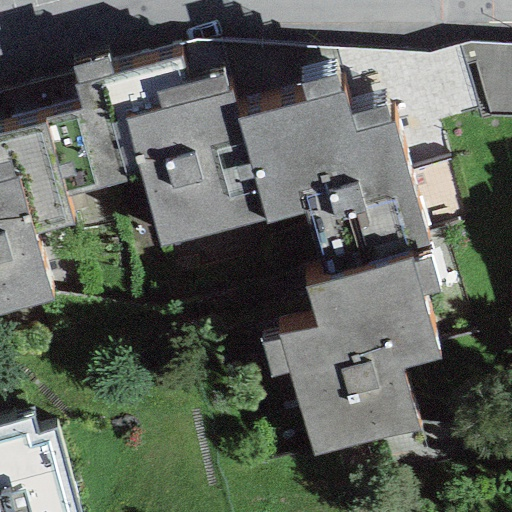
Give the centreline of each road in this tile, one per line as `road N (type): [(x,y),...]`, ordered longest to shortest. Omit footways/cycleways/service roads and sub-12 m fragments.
road 1 (residential): [(169,0),(0,37)]
road 2 (residential): [(484,0),(320,0)]
